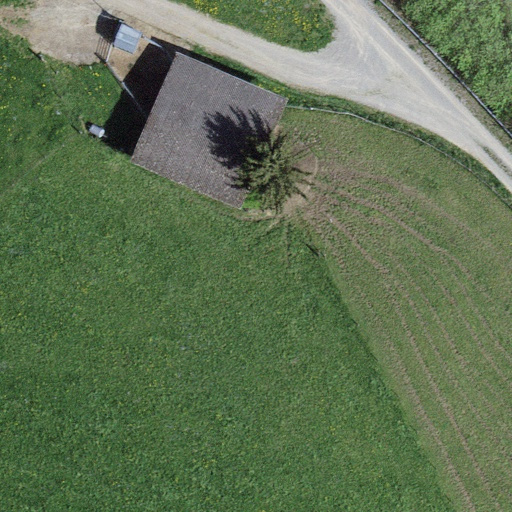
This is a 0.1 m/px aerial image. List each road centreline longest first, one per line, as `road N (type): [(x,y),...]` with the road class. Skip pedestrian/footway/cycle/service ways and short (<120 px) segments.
road 1 (track): [(126,0),(222,29),(471,138),(511,170)]
road 2 (track): [(321,0),(416,78),(471,138)]
